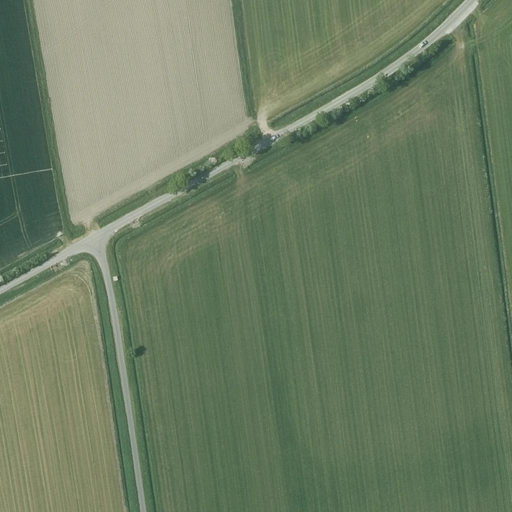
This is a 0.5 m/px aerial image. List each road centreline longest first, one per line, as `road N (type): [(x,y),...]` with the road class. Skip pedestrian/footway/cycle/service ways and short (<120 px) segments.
road 1 (unclassified): [(93,239),(345,97),(421,46),(469,0)]
road 2 (unclassified): [(142,511),(114,321),(93,239)]
